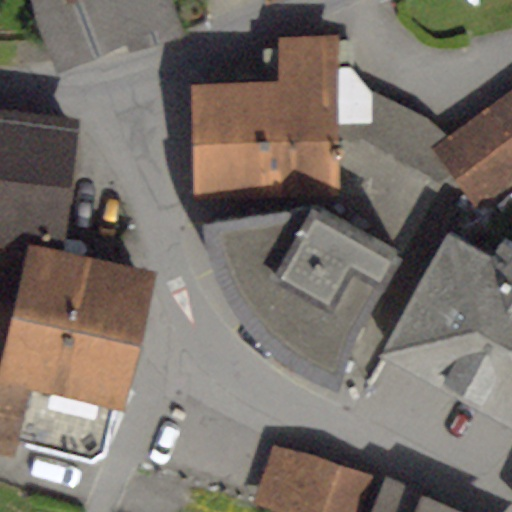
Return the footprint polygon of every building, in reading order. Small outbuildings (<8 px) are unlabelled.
[(31,0),(34,14),(55,71),(125,43),(129,53),(184,34),(171,0),(31,0)] [(280,80),(193,84),(197,196),(202,196),(218,196),(341,191),(339,140),(336,67),(353,67),(352,40),(338,41),(338,34),(278,37),(280,80)] [(370,90),(353,67),(336,67),(339,140),(366,138),(441,183),(451,174),(430,145),(444,135),(429,119),(370,90)] [(511,86),(444,135),(430,145),(451,174),(475,207),(511,180),(511,86)] [(81,120),(0,110),(0,265),(23,269),(28,247),(62,254),(81,120)] [(221,221),(204,223),(208,248),(215,270),(225,296),(243,322),(262,344),(286,365),(314,382),(338,391),(357,334),(441,183),(366,138),(339,140),(341,191),(218,196),(221,221)] [(202,196),(204,223),(221,221),(218,196),(202,196)] [(492,257),(447,233),(380,353),(511,425),(511,247),(501,241),(492,257)] [(21,277),(0,272),(0,452),(14,456),(18,444),(92,465),(106,454),(117,408),(125,411),(154,272),(62,254),(28,247),(23,269),(21,277)] [(358,511),(370,478),(272,446),(253,504),(275,511),(358,511)] [(468,511),(385,476),(370,511),(468,511)]
